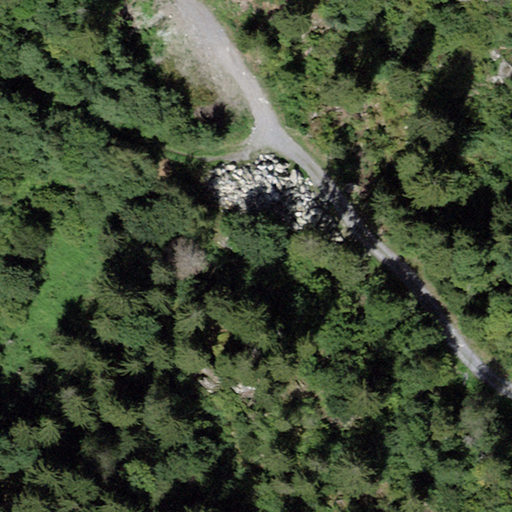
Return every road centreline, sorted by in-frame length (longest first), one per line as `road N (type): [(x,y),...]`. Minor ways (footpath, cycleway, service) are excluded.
road 1 (track): [(175,0),(206,24),(317,178),(483,378),(511,393)]
road 2 (track): [(273,117),(254,149),(188,140),(55,66),(0,61)]
